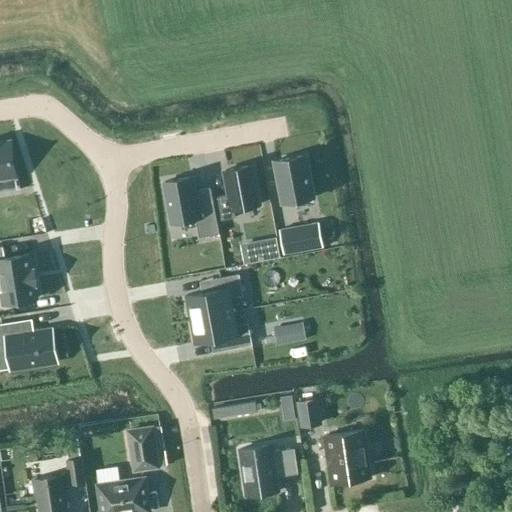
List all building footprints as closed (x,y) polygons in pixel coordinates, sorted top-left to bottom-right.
[(0,177),(13,176),(9,142),(0,143),(0,177)] [(305,155),(275,161),(283,203),(313,198),(305,155)] [(229,194),(217,196),(221,220),(233,218),(232,210),(258,205),(251,166),(224,171),(229,194)] [(189,177),(163,182),(170,223),(194,219),(197,238),(217,234),(209,188),(192,191),(189,177)] [(318,221),(279,229),(284,254),(323,246),(318,221)] [(2,246),(0,246),(0,282),(3,303),(35,299),(33,284),(36,283),(34,268),(30,269),(28,254),(4,258),(2,246)] [(241,294),(237,274),(213,278),(216,290),(184,296),(188,320),(232,312),(229,296),(241,294)] [(235,327),(232,312),(188,320),(193,343),(224,337),(227,349),(250,345),(247,325),(235,327)] [(22,321),(0,324),(0,350),(7,349),(10,369),(57,361),(52,328),(24,333),(22,321)] [(277,343),(291,341),(288,325),(274,328),(277,343)] [(322,424),(319,398),(297,401),(300,427),(322,424)] [(253,402),(210,408),(212,420),(255,414),(253,402)] [(158,467),(152,427),(128,431),(134,471),(158,467)] [(331,483),(370,478),(363,430),(324,436),(331,483)] [(246,496),(278,491),(276,475),(284,474),(284,476),(298,474),(294,448),(273,451),(272,445),(239,450),(246,496)] [(85,482),(81,457),(66,459),(69,485),(85,482)] [(37,498),(39,511),(67,511),(65,494),(67,493),(64,475),(32,480),(35,498),(37,498)] [(138,511),(148,511),(144,479),(98,486),(102,511),(138,511)]
